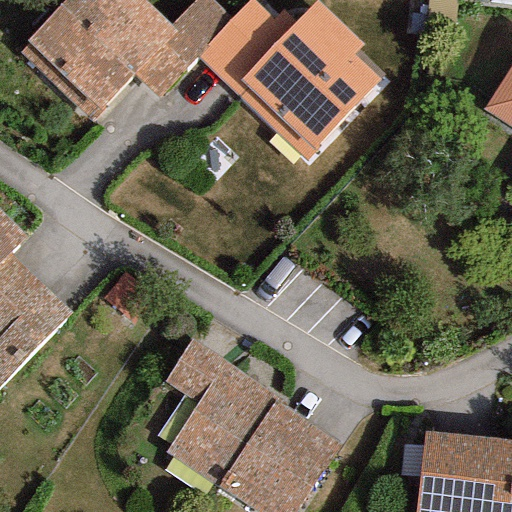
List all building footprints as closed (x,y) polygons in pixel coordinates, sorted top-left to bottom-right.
[(26,45),(17,54),(88,118),(130,73),(172,27),(170,24),(143,0),(63,0),(24,43),(26,45)] [(209,0),(194,0),(170,24),(172,27),(130,73),(156,99),(194,57),(229,21),(209,0)] [(273,20),(251,0),(248,0),(229,21),(194,57),(305,161),(379,81),(352,56),(362,45),(315,1),(294,23),(282,12),(273,20)] [(511,60),(480,108),(511,129),(511,60)] [(0,385),(70,313),(8,254),(24,238),(0,214),(0,385)] [(284,401),(189,340),(161,382),(196,404),(164,453),(216,486),(215,488),(251,511),(296,511),(339,447),(279,408),(284,401)] [(511,511),(511,440),(422,431),(412,511),(511,511)]
